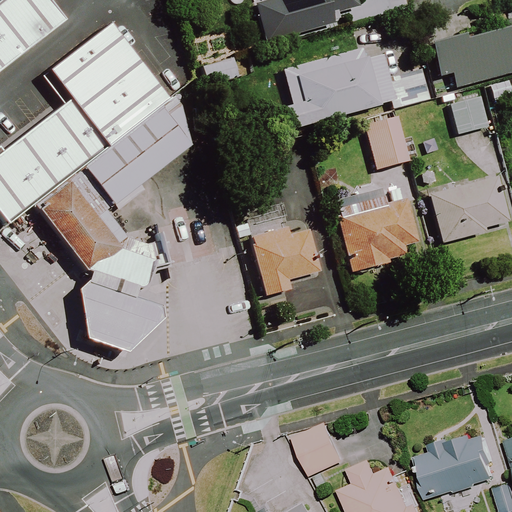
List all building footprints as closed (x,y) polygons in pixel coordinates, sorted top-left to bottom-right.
[(41,0),(2,0),(0,2),(0,73),(62,25),(41,0)] [(313,0),(319,21),(357,11),(354,0),(313,0)] [(294,34),(286,7),(256,16),(263,43),(294,34)] [(65,100),(0,149),(0,223),(1,225),(78,166),(165,100),(105,22),(42,70),(65,100)] [(511,24),(427,50),(435,79),(449,75),(452,87),(511,69),(511,24)] [(360,64),(357,54),(278,74),(287,109),(273,113),(279,135),(386,108),(387,114),(426,104),(419,75),(384,84),(378,59),(360,64)] [(233,81),(228,63),(198,71),(203,89),(233,81)] [(165,100),(78,166),(108,205),(200,136),(170,97),(165,100)] [(480,132),(472,102),(446,108),(454,138),(480,132)] [(403,166),(391,119),(358,128),(370,174),(403,166)] [(78,285),(127,305),(158,270),(148,233),(144,230),(117,236),(97,214),(70,177),(29,209),(82,279),(78,285)] [(498,227),(487,183),(425,199),(437,247),(479,236),(478,232),(498,227)] [(348,276),(386,267),(386,264),(402,260),(399,248),(412,245),(401,203),(384,207),(385,212),(335,225),(348,276)] [(285,239),(282,228),(244,237),(260,300),(286,294),(283,284),(314,276),(304,234),(285,239)] [(127,305),(78,285),(72,296),(78,343),(120,357),(156,318),(156,316),(127,305)] [(343,464),(327,426),(293,441),(310,479),(343,464)] [(492,486),(479,438),(435,450),(436,455),(416,460),(428,504),(492,486)] [(375,477),(369,463),(348,472),(354,486),(338,493),(346,511),(417,511),(406,484),(399,487),(391,470),(375,477)] [(313,511),(307,501),(286,511),(313,511)]
